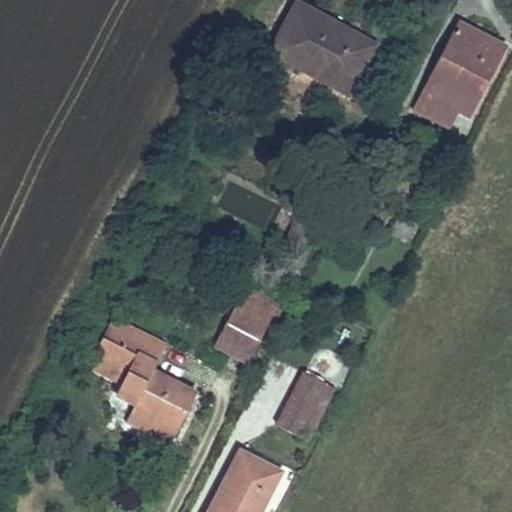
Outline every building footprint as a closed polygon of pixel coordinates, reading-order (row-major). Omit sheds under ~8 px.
[(376,45),(293,1),(266,53),(349,96),(376,45)] [(455,23),(412,110),(447,128),(456,110),(469,116),(503,47),(455,23)] [(303,224),(290,249),(305,257),(318,232),(303,224)] [(271,307),(241,292),(237,301),(267,315),(271,307)] [(267,315),(237,301),(214,347),(244,362),(267,315)] [(133,413),(173,434),(195,393),(151,370),(164,347),(113,319),(90,363),(123,380),(116,393),(137,404),(133,413)] [(298,439),(323,388),(300,377),(275,428),(298,439)] [(334,393),(323,388),(298,439),(308,445),(334,393)] [(165,448),(173,434),(133,413),(125,426),(165,448)] [(237,453),(214,498),(227,505),(222,511),(257,511),(277,472),(237,453)] [(222,511),(227,505),(214,498),(207,511),(222,511)]
